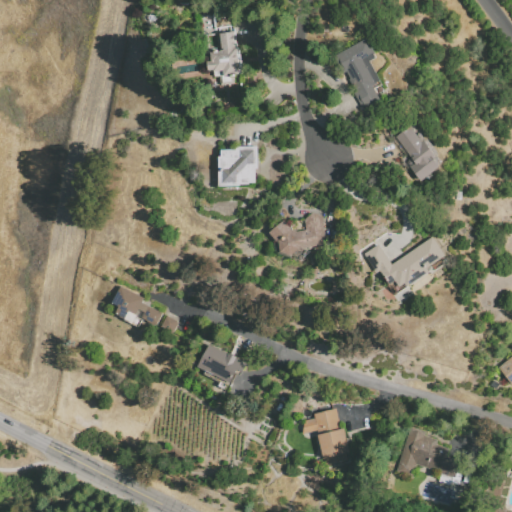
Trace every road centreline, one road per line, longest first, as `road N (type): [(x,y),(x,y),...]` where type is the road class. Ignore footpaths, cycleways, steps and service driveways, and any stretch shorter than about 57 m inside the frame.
road 1 (residential): [(153,300),(296,360),(511,425)]
road 2 (residential): [(300,0),(293,81),(327,158)]
road 3 (tertiary): [(179,511),(57,451)]
